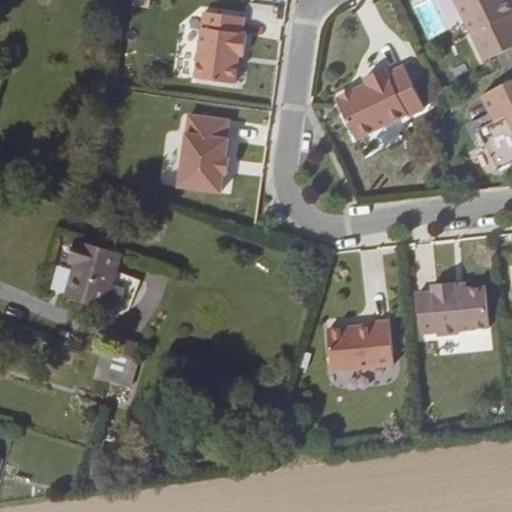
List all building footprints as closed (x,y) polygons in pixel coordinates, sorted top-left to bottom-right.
[(456,0),(486,61),(511,48),(511,7),(508,0),(456,0)] [(205,14),(197,79),(236,85),(240,57),(245,57),(248,35),(243,35),(245,19),(205,14)] [(390,75),(389,74),(386,69),(366,79),(369,85),(371,88),(358,94),(354,92),(342,98),(339,103),(358,140),(371,133),(409,115),(409,117),(425,109),(405,67),(390,75)] [(511,82),(485,95),(497,120),(481,128),(500,170),(511,164),(511,82)] [(369,85),(354,92),(358,94),(371,88),(369,85)] [(219,193),(222,175),(227,176),(230,160),(226,159),(230,141),(228,140),(230,122),(190,117),(178,185),(219,193)] [(66,296),(106,307),(121,255),(77,242),(71,262),(76,264),(66,296)] [(461,331),(492,328),(488,288),(469,290),(458,291),(457,286),(456,284),(435,286),(436,293),(419,295),(424,334),(440,334),(441,337),(462,334),(461,331)] [(360,331),(349,331),(349,329),(330,331),(333,370),(396,365),(392,322),(374,324),(374,326),(360,328),(360,331)] [(103,348),(95,378),(108,382),(117,352),(103,348)] [(139,359),(117,352),(108,382),(130,389),(139,359)]
